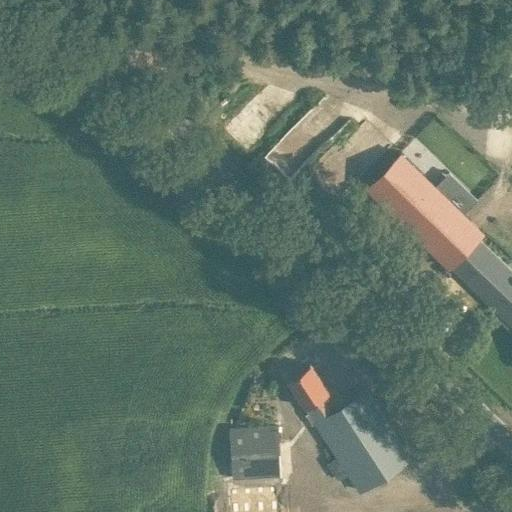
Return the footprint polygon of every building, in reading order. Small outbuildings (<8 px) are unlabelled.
[(400,151),(366,186),(449,266),(450,266),(477,237),(483,231),(400,151)] [(450,266),(449,266),(511,325),(511,270),(477,237),(450,266)] [(310,363),(287,378),(360,490),(410,457),(365,388),(331,411),(321,396),(328,391),(310,363)] [(261,425),(231,427),(234,477),(241,476),(247,476),(271,474),(280,474),(277,424),(261,425)] [(274,511),(273,489),(233,491),(234,511),(274,511)]
